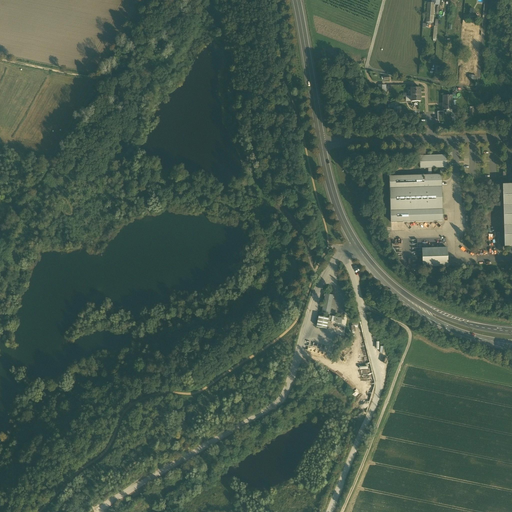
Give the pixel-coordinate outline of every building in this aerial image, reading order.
[(435,3),(427,3),(426,22),(433,23),(435,5),(435,3)] [(452,95),(443,96),(443,106),(443,110),(448,110),(448,109),(452,109),(452,110),(452,95)] [(474,107),(469,107),(469,116),(478,115),(477,109),(474,109),(474,107)] [(428,176),(390,177),(391,223),(442,221),(441,175),(432,176),(431,168),(446,168),(446,156),(420,156),(420,168),(428,168),(428,176)] [(511,185),(503,186),(505,247),(511,246),(511,185)] [(437,249),(432,249),(432,248),(432,249),(427,249),(422,249),(423,267),(427,266),(427,267),(428,267),(428,266),(432,266),(432,267),(433,267),(433,266),(437,266),(437,267),(438,266),(442,266),(443,266),(448,266),(447,248),(442,248),(437,249),(437,248),(437,249)] [(334,295),(325,294),(321,313),(330,314),(334,295)] [(328,319),(318,316),(316,327),(326,329),(328,321),(328,319)] [(342,319),(329,316),(328,319),(328,321),(341,324),(342,319)]
